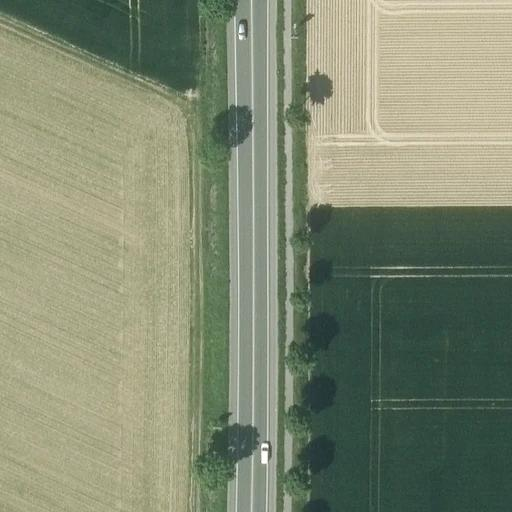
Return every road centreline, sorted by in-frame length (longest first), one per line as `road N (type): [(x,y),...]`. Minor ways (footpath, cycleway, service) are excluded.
road 1 (track): [(194,511),(198,154),(187,119),(162,98),(0,25)]
road 2 (primary): [(249,511),(266,176),(264,0)]
